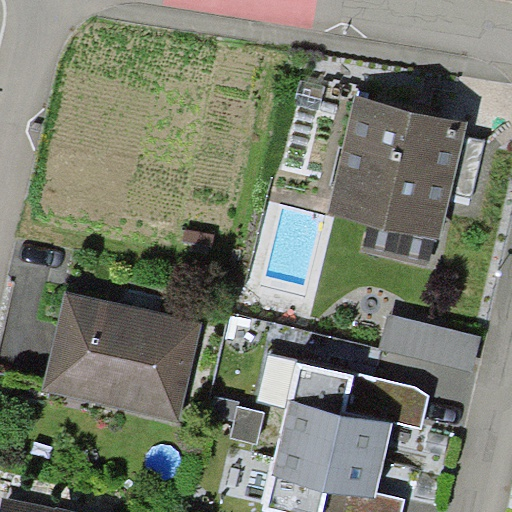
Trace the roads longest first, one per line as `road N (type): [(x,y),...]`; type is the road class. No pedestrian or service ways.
road 1 (residential): [(511,29),(303,0)]
road 2 (residential): [(466,511),(511,310)]
road 3 (residential): [(0,132),(30,0)]
